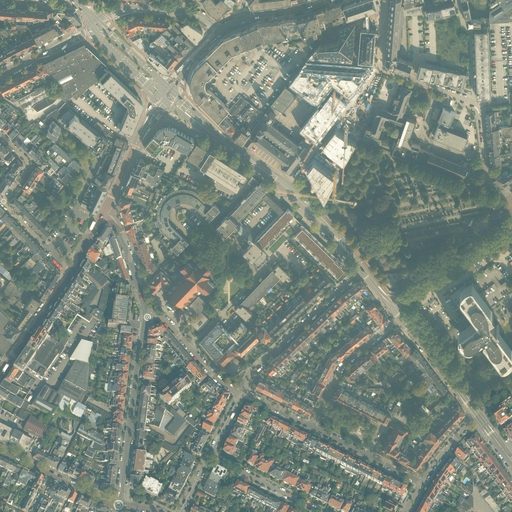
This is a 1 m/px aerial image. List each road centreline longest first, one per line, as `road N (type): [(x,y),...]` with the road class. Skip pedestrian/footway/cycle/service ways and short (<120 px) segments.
road 1 (residential): [(310,427),(244,386),(361,271)]
road 2 (residential): [(378,67),(476,104),(486,180),(498,190),(511,187)]
road 3 (tertiary): [(118,505),(145,316)]
road 4 (unclassified): [(286,187),(378,67)]
road 5 (unclassified): [(394,304),(511,230)]
road 6 (residential): [(210,453),(237,395),(189,347)]
road 7 (tertiary): [(0,373),(71,268)]
road 8 (residential): [(321,511),(210,453)]
road 9 (secondary): [(186,114),(286,187)]
